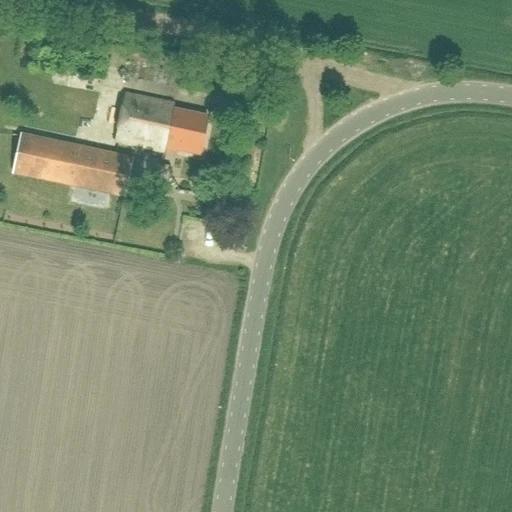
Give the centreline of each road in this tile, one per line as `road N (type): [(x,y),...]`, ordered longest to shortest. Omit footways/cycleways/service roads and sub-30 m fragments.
road 1 (tertiary): [(221,511),(261,275),(278,211),(298,178),(373,112),(420,95),(511,99)]
road 2 (track): [(27,0),(302,59)]
road 3 (track): [(302,59),(420,95)]
